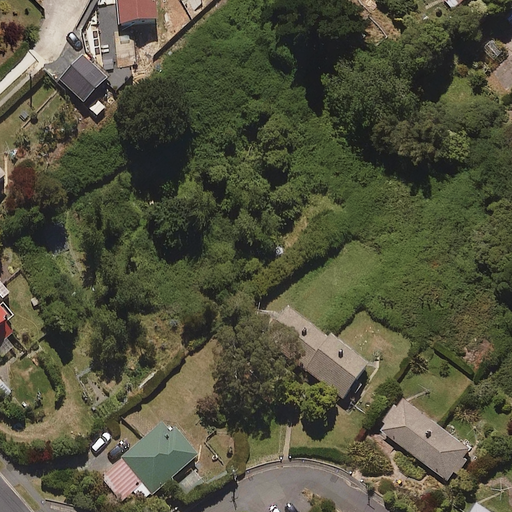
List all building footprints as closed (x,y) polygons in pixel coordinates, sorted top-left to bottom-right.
[(157,23),(155,0),(116,0),(119,26),(157,23)] [(445,0),(458,14),(473,0),(445,0)] [(137,66),(134,44),(119,46),(122,68),(137,66)] [(82,55),(59,78),(83,101),(107,77),(82,55)] [(16,320),(0,299),(0,354),(3,358),(16,347),(3,330),(16,320)] [(329,341),(289,312),(264,347),(297,371),(300,367),(344,400),(369,367),(331,339),(329,341)] [(476,452),(406,397),(380,430),(450,485),(476,452)] [(168,439),(160,428),(103,473),(124,499),(134,491),(144,502),(198,459),(177,432),(168,439)] [(209,493),(197,473),(179,485),(191,504),(209,493)] [(493,511),(480,503),(473,511),(493,511)]
